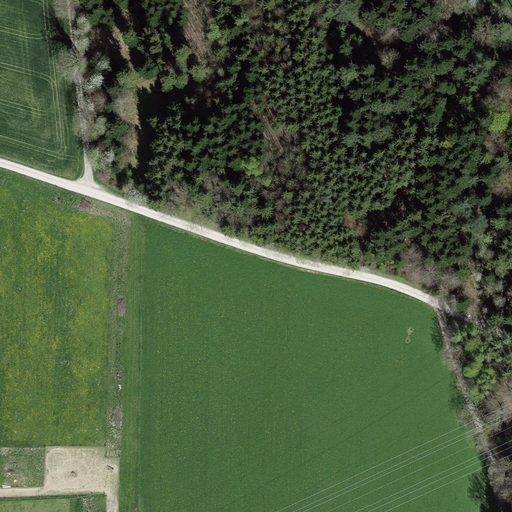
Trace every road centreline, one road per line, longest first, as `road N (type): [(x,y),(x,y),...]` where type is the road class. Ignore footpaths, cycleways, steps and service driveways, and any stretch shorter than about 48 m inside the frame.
road 1 (track): [(0,162),(277,256),(404,288),(511,340)]
road 2 (track): [(436,304),(501,485),(499,511)]
